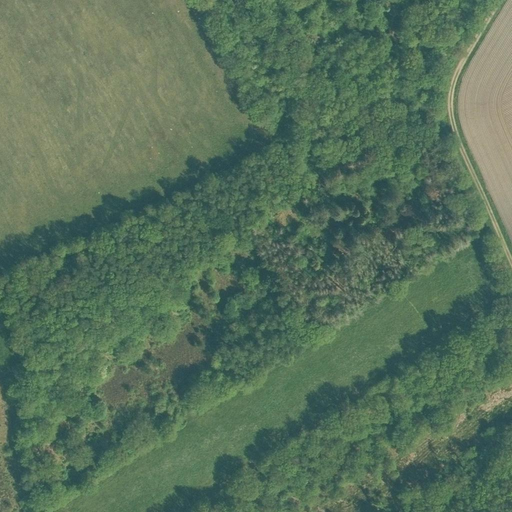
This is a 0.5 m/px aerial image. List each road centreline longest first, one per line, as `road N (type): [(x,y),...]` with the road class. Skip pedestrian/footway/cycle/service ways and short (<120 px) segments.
road 1 (track): [(511,267),(448,106),(453,77),(497,0)]
road 2 (track): [(401,511),(511,429)]
